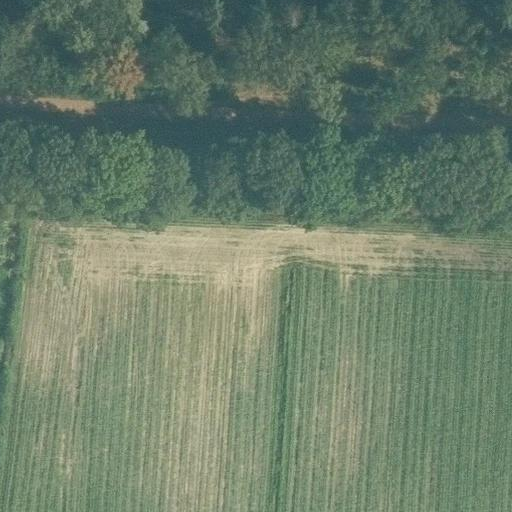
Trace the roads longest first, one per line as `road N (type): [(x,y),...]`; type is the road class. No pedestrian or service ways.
road 1 (secondary): [(511,170),(0,148)]
road 2 (track): [(511,205),(0,188)]
